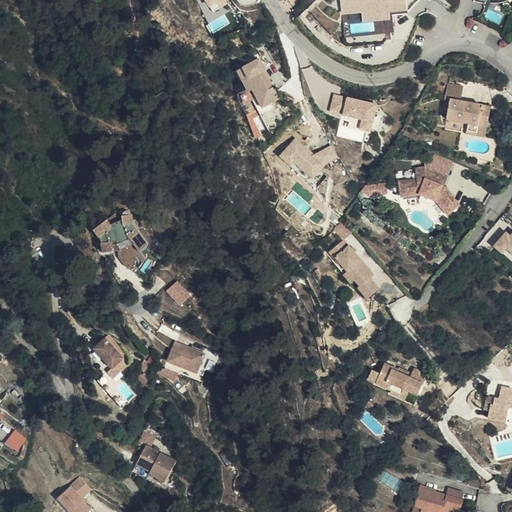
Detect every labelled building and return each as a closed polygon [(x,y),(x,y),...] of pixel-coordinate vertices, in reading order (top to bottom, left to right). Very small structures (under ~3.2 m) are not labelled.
[(233,13),(229,4),(211,11),(206,0),(204,0),(200,2),(208,22),(233,13)] [(205,0),(212,11),(229,1),(227,0),(205,0)] [(364,12),(365,23),(375,21),(390,20),(389,12),(407,11),(405,0),(372,0),(368,0),(367,0),(342,0),(344,14),(364,12)] [(390,20),(375,21),(376,34),(377,36),(392,35),(390,20)] [(264,71),(258,60),(236,71),(257,111),(279,100),(273,88),(270,90),(261,73),(264,71)] [(273,88),(264,71),(261,73),(270,90),(273,88)] [(447,120),(469,124),(487,128),(491,107),(460,101),(463,88),(447,84),(443,109),(449,110),(447,120)] [(361,127),(374,130),(378,101),(334,94),(331,112),(362,118),(361,127)] [(487,128),(469,124),(467,133),(486,137),(487,128)] [(329,143),(318,155),(296,136),(281,155),(313,182),(339,152),(329,143)] [(421,194),(423,195),(434,198),(437,199),(448,213),(460,204),(444,185),(447,176),(424,168),(415,169),(416,179),(399,182),(402,196),(421,194)] [(369,185),(368,186),(364,192),(369,196),(389,193),(388,181),(369,185)] [(434,198),(423,195),(421,200),(422,203),(425,205),(427,206),(430,206),(432,204),(434,198)] [(121,216),(121,218),(122,222),(112,227),(110,224),(106,219),(93,229),(95,231),(99,237),(100,241),(102,253),(113,251),(111,242),(116,241),(117,244),(129,238),(139,251),(147,245),(133,227),(133,223),(132,214),(128,211),(125,211),(123,211),(121,214),(121,216)] [(122,222),(121,218),(110,224),(112,227),(122,222)] [(496,246),(511,259),(511,227),(496,246)] [(330,252),(337,260),(338,258),(351,272),(355,268),(361,275),(355,280),(360,285),(357,287),(368,298),(379,288),(370,277),(374,274),(344,239),(330,252)] [(338,258),(337,260),(333,263),(352,283),(355,280),(361,275),(355,268),(351,272),(338,258)] [(167,289),(180,305),(192,295),(179,279),(167,289)] [(14,325),(24,320),(15,303),(5,308),(14,325)] [(113,367),(124,357),(107,336),(95,346),(113,367)] [(171,363),(200,375),(204,366),(208,355),(179,344),(171,363)] [(113,367),(111,368),(117,374),(130,363),(124,357),(113,367)] [(414,369),(412,374),(410,378),(399,374),(400,370),(385,364),(377,384),(392,390),(390,394),(405,400),(409,391),(418,395),(428,375),(414,369)] [(204,366),(200,375),(205,377),(210,368),(204,366)] [(117,374),(111,368),(101,376),(124,405),(129,401),(118,387),(123,382),(117,374)] [(410,378),(412,374),(401,369),(400,370),(399,374),(410,378)] [(499,399),(495,398),(493,406),(490,405),(489,412),(488,419),(505,422),(508,408),(511,409),(511,392),(511,389),(501,387),(499,399)] [(493,406),(495,398),(486,396),(483,411),(489,412),(490,405),(493,406)] [(158,433),(147,428),(146,430),(142,439),(152,444),(158,433)] [(152,471),(150,474),(166,482),(177,461),(146,445),(137,463),(152,471)] [(148,479),(150,474),(152,471),(137,463),(133,472),(148,479)] [(92,489),(81,477),(56,497),(69,511),(86,511),(90,509),(81,498),(92,489)] [(420,486),(414,507),(423,510),(422,511),(460,511),(464,499),(462,499),(447,495),(437,492),(437,490),(420,486)] [(448,488),(447,495),(462,499),(464,493),(448,488)]
